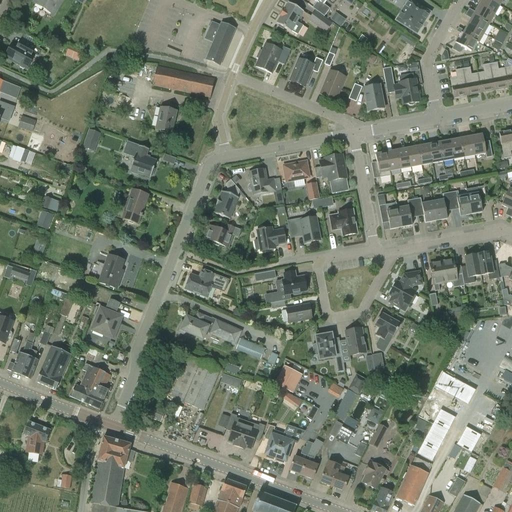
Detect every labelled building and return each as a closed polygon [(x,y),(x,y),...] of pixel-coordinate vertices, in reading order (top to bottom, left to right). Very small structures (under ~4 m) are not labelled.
[(35,0),(33,3),(51,14),(59,0),(80,0),(83,1),(83,0),(35,0)] [(330,10),(323,5),(327,0),(311,0),(308,5),(324,17),(330,10)] [(494,16),(499,6),(488,0),(479,0),(482,1),(478,7),(494,16)] [(416,34),(429,13),(415,4),(414,5),(409,1),(404,9),(410,12),(402,25),(416,34)] [(291,33),(291,32),(298,36),(303,26),(297,23),(303,12),(288,3),(284,11),(284,10),(280,17),(276,24),(279,26),(278,27),(283,30),(284,29),(291,33)] [(469,9),(467,13),(489,25),(494,16),(478,7),(475,13),(469,9)] [(309,20),(325,32),(332,24),(315,12),(309,20)] [(483,35),(489,25),(467,13),(465,16),(471,20),(468,26),(483,35)] [(335,14),(330,21),(340,29),(345,22),(335,14)] [(205,40),(213,43),(206,60),(220,66),(235,30),(221,24),(220,27),(212,23),(205,40)] [(458,28),(456,32),(462,35),(476,43),(478,44),(483,35),(468,26),(464,32),(458,28)] [(400,39),(412,48),(416,43),(404,34),(400,39)] [(459,54),(462,48),(471,53),(476,43),(462,35),(459,41),(457,40),(452,50),(459,54)] [(23,49),(12,43),(4,57),(19,66),(19,68),(23,69),(24,69),(26,70),(34,56),(38,58),(42,51),(26,42),(23,49)] [(281,51),(265,45),(262,52),(260,51),(256,59),(259,60),(255,68),(272,75),(277,63),(284,66),(290,51),(283,48),(281,51)] [(69,47),(66,56),(80,61),(83,52),(69,47)] [(331,48),(329,54),(324,65),(330,67),(337,50),(331,48)] [(322,62),(316,59),(313,66),(299,60),(289,82),(305,88),(312,71),(317,73),(322,62)] [(468,96),(481,93),(477,74),(471,75),(470,69),(470,68),(469,69),(467,61),(461,62),(463,70),(468,96)] [(497,63),(490,65),(495,91),(509,88),(508,86),(505,69),(498,70),(497,64),(497,63)] [(409,66),(410,73),(418,72),(417,65),(409,66)] [(481,93),(495,91),(490,65),(482,66),(482,67),(483,67),(484,73),(477,74),(481,93)] [(215,79),(157,67),(152,86),(211,99),(215,79)] [(394,84),(391,68),(383,70),(386,86),(394,84)] [(454,98),(468,96),(463,70),(455,71),(456,72),(457,78),(450,79),(454,98)] [(345,78),(330,72),(320,95),(335,101),(345,78)] [(0,94),(5,96),(9,85),(3,82),(3,81),(0,80),(0,94)] [(417,88),(415,81),(399,84),(400,85),(393,87),(396,99),(402,98),(403,106),(408,105),(409,106),(412,106),(414,105),(415,103),(419,103),(418,95),(420,94),(419,89),(417,88)] [(361,88),(355,86),(349,99),(356,102),(361,88)] [(384,109),(380,86),(363,89),(368,112),(384,109)] [(0,118),(9,122),(14,108),(0,102),(0,118)] [(176,111),(161,108),(156,130),(172,133),(176,111)] [(35,122),(21,117),(17,128),(32,133),(35,122)] [(94,153),(100,134),(88,130),(82,149),(94,153)] [(511,151),(511,131),(499,134),(504,159),(504,160),(511,158),(510,152),(511,151)] [(482,136),(471,138),(475,156),(485,154),(486,159),(492,157),(490,145),(484,146),(482,136)] [(464,158),(475,156),(471,138),(461,140),(464,158)] [(453,160),(464,158),(461,140),(450,142),(453,160)] [(139,147),(127,142),(123,154),(134,158),(129,171),(131,171),(130,173),(138,175),(138,174),(150,178),(151,177),(152,177),(154,170),(153,169),(156,161),(145,157),(148,150),(139,147)] [(443,162),(453,160),(450,142),(439,144),(443,162)] [(432,164),(443,162),(439,144),(429,146),(432,164)] [(422,166),(432,164),(429,146),(418,148),(422,166)] [(411,168),(422,166),(418,148),(407,149),(411,168)] [(19,161),(25,163),(29,151),(23,149),(19,161)] [(400,170),(411,168),(407,149),(397,151),(400,170)] [(390,172),(400,170),(397,151),(386,153),(390,172)] [(379,174),(390,172),(386,153),(375,155),(377,166),(371,167),(374,179),(380,178),(379,174)] [(316,179),(322,178),(322,179),(327,178),(328,183),(330,182),(332,194),(348,191),(346,179),(347,179),(342,156),(324,159),(324,161),(319,162),(320,168),(314,169),(316,179)] [(309,178),(306,162),(283,167),(286,183),(309,178)] [(279,179),(273,180),(267,182),(265,170),(249,173),(251,184),(248,188),(260,195),(281,191),(279,179)] [(506,173),(498,174),(499,181),(507,179),(506,173)] [(240,191),(231,180),(224,186),(227,189),(226,194),(222,193),(219,199),(218,199),(216,205),(217,206),(214,214),(229,220),(238,199),(237,198),(240,191)] [(319,200),(316,184),(306,186),(309,202),(319,200)] [(467,194),(467,197),(471,215),(482,213),(480,202),(486,201),(484,187),(466,190),(467,194)] [(505,216),(508,217),(511,209),(511,191),(509,190),(501,206),(508,209),(505,216)] [(148,197),(132,191),(122,219),(138,225),(148,197)] [(457,192),(449,194),(451,207),(458,206),(460,217),(471,215),(467,197),(467,194),(458,195),(457,192)] [(443,201),(432,203),(436,222),(447,220),(445,209),(451,207),(449,194),(442,195),(443,201)] [(44,197),(41,207),(57,212),(60,202),(44,197)] [(414,200),(416,214),(423,213),(425,224),(436,222),(432,203),(422,205),(420,199),(414,200)] [(408,207),(397,209),(401,228),(412,226),(410,215),(416,214),(414,200),(407,201),(408,207)] [(385,205),(379,207),(381,220),(388,219),(390,230),(401,228),(397,209),(396,204),(385,206),(385,205)] [(357,234),(353,211),(338,213),(339,215),(329,217),(332,231),(341,230),(343,237),(357,234)] [(42,212),(36,226),(48,231),(53,216),(42,212)] [(320,241),(315,218),(301,221),(301,220),(287,222),(290,238),(303,236),(305,244),(320,241)] [(241,231),(225,225),(222,231),(209,226),(206,234),(207,234),(205,240),(213,243),(212,245),(218,247),(219,245),(227,248),(232,236),(238,238),(241,231)] [(272,232),(272,228),(257,231),(260,252),(275,250),(275,246),(285,244),(283,230),(272,232)] [(33,253),(42,256),(47,243),(38,240),(33,253)] [(476,253),(481,282),(499,279),(497,264),(491,265),(489,253),(484,254),(484,252),(476,253)] [(481,282),(476,253),(469,255),(470,257),(465,258),(467,270),(461,271),(464,285),(481,282)] [(123,262),(108,256),(99,283),(117,289),(120,278),(118,277),(123,262)] [(453,260),(441,262),(445,284),(452,283),(453,289),(464,286),(462,275),(456,276),(453,260)] [(438,285),(445,284),(441,262),(429,265),(434,292),(440,291),(438,285)] [(508,280),(511,281),(511,271),(511,272),(505,269),(505,264),(498,265),(501,278),(507,277),(509,278),(508,280)] [(13,268),(10,275),(16,277),(19,270),(13,268)] [(229,281),(202,270),(201,271),(204,272),(201,279),(190,275),(185,290),(207,298),(211,288),(224,293),(229,281)] [(40,271),(37,279),(48,283),(51,275),(40,271)] [(254,275),(256,285),(274,282),(272,272),(275,272),(275,271),(254,275)] [(279,296),(285,295),(306,291),(304,277),(296,279),(295,273),(284,275),(285,281),(282,281),(282,282),(276,283),(279,296)] [(410,290),(412,286),(421,285),(419,273),(404,276),(402,280),(403,280),(402,283),(401,282),(400,284),(396,282),(389,295),(392,297),(389,303),(399,309),(403,303),(408,306),(410,303),(412,304),(416,297),(414,296),(415,293),(410,290)] [(509,296),(507,296),(506,290),(502,291),(504,305),(509,306),(511,299),(511,296),(509,296)] [(437,306),(435,295),(429,296),(431,307),(437,306)] [(72,302),(66,299),(59,315),(66,318),(72,302)] [(119,304),(111,301),(108,308),(116,311),(119,304)] [(285,308),(284,302),(271,304),(272,310),(285,308)] [(311,319),(309,305),(286,310),(288,324),(311,319)] [(122,317),(100,308),(91,330),(113,339),(122,317)] [(2,314),(0,313),(0,342),(5,344),(7,339),(9,339),(11,338),(12,334),(11,332),(9,332),(13,322),(1,318),(2,314)] [(216,320),(216,321),(199,313),(195,321),(187,317),(184,323),(182,322),(178,331),(188,336),(189,334),(203,340),(206,333),(235,346),(242,332),(216,320)] [(376,345),(377,349),(384,353),(393,337),(394,337),(401,324),(381,313),(374,326),(380,329),(376,336),(375,336),(380,339),(376,345)] [(460,331),(466,320),(457,315),(451,326),(460,331)] [(344,332),(347,345),(349,357),(366,354),(361,329),(360,330),(359,328),(352,329),(352,331),(344,332)] [(45,347),(50,334),(44,332),(39,344),(45,347)] [(21,376),(31,350),(33,345),(32,345),(35,335),(29,333),(25,343),(27,344),(22,355),(19,354),(14,365),(9,363),(6,370),(12,372),(11,373),(21,376)] [(335,361),(337,362),(342,361),(344,372),(339,342),(333,344),(331,335),(315,337),(317,345),(312,346),(314,354),(318,353),(319,361),(334,358),(335,361)] [(504,351),(481,337),(473,351),(497,365),(504,351)] [(16,354),(21,342),(14,339),(10,352),(16,354)] [(263,349),(240,340),(236,350),(259,359),(263,349)] [(55,391),(71,355),(52,347),(36,382),(55,391)] [(97,353),(89,349),(85,357),(93,361),(97,353)] [(31,350),(21,376),(31,380),(38,361),(34,360),(37,352),(31,350)] [(511,355),(504,351),(497,365),(511,373),(511,355)] [(272,352),(268,362),(275,365),(279,355),(272,352)] [(374,369),(380,373),(383,369),(381,355),(372,356),(374,369)] [(220,370),(188,356),(171,397),(202,411),(220,370)] [(71,397),(82,403),(96,374),(97,370),(89,366),(85,364),(82,371),(86,373),(79,387),(76,386),(71,397)] [(293,392),(302,374),(284,365),(275,383),(293,392)] [(96,374),(82,403),(99,411),(108,391),(104,390),(110,376),(97,370),(96,374)] [(445,395),(453,380),(442,374),(435,389),(445,395)] [(222,375),(220,382),(226,384),(228,377),(222,375)] [(366,381),(356,375),(348,389),(359,395),(366,381)] [(453,380),(445,395),(456,400),(464,386),(453,380)] [(333,383),(328,393),(340,399),(345,389),(333,383)] [(464,386),(456,400),(466,406),(474,392),(464,386)] [(428,396),(416,390),(414,396),(425,402),(428,396)] [(357,396),(347,391),(333,416),(343,422),(357,396)] [(287,393),(284,399),(301,407),(304,400),(287,393)] [(150,407),(142,404),(138,413),(161,423),(164,413),(163,413),(165,409),(157,406),(156,408),(151,406),(150,407)] [(311,422),(318,410),(312,407),(306,419),(311,422)] [(372,409),(366,420),(377,425),(382,414),(372,409)] [(435,422),(449,430),(455,419),(441,412),(435,422)] [(221,414),(217,424),(225,427),(229,416),(221,414)] [(233,446),(239,448),(247,422),(236,418),(237,416),(231,414),(226,428),(232,430),(228,442),(233,444),(233,446)] [(413,427),(423,432),(428,422),(418,417),(413,427)] [(258,425),(247,422),(239,448),(244,450),(245,448),(251,450),(255,437),(261,439),(265,426),(259,424),(258,425)] [(329,435),(335,439),(343,426),(337,422),(329,435)] [(430,433),(444,440),(449,430),(435,422),(430,433)] [(41,455),(43,442),(45,443),(50,431),(29,423),(24,434),(30,437),(27,453),(41,455)] [(274,458),(275,458),(284,433),(274,430),(275,427),(270,425),(263,438),(264,438),(264,437),(270,439),(265,455),(267,455),(266,458),(273,460),(274,458)] [(285,462),(292,443),(296,444),(297,444),(305,432),(286,425),(284,433),(275,458),(276,459),(276,461),(283,464),(284,461),(285,462)] [(386,429),(378,425),(368,444),(377,448),(386,429)] [(354,432),(343,426),(335,439),(347,445),(354,432)] [(219,447),(223,436),(199,427),(195,439),(204,442),(219,447)] [(475,445),(480,437),(465,428),(460,437),(475,445)] [(424,444),(438,451),(444,440),(430,433),(424,444)] [(455,446),(470,454),(475,445),(460,437),(455,446)] [(90,505),(92,505),(104,507),(110,467),(117,441),(104,438),(97,462),(97,463),(90,505)] [(310,450),(300,476),(312,480),(317,466),(312,463),(314,458),(322,444),(315,440),(313,444),(310,450)] [(130,445),(117,441),(110,467),(104,507),(117,509),(124,470),(127,459),(130,460),(129,463),(132,464),(135,453),(129,451),(130,445)] [(313,444),(312,444),(307,442),(305,448),(303,447),(300,454),(301,454),(299,459),(294,457),(288,471),(300,476),(310,450),(313,444)] [(366,447),(359,443),(353,455),(360,458),(366,447)] [(424,444),(418,455),(432,462),(438,451),(424,444)] [(19,457),(8,454),(4,467),(15,470),(19,457)] [(464,470),(471,474),(477,459),(470,456),(464,470)] [(431,466),(414,458),(396,499),(413,507),(431,466)] [(319,483),(331,487),(340,463),(334,461),(333,464),(328,462),(325,469),(324,469),(319,483)] [(373,462),(370,461),(364,471),(367,473),(362,483),(375,490),(385,470),(372,463),(373,462)] [(340,463),(331,487),(343,492),(348,478),(342,476),(346,465),(340,463)] [(492,488),(500,491),(510,472),(509,471),(511,468),(505,464),(503,468),(502,468),(492,488)] [(69,490),(71,477),(63,476),(61,489),(69,490)] [(464,482),(457,478),(448,494),(456,498),(464,482)] [(236,511),(238,509),(239,509),(247,488),(225,480),(213,511),(236,511)] [(181,511),(188,489),(171,483),(162,511),(181,511)] [(206,489),(193,485),(189,500),(188,504),(187,509),(197,511),(199,507),(201,507),(206,489)] [(385,511),(393,494),(381,488),(371,511),(373,511),(385,511)] [(293,511),(296,506),(259,492),(251,511),(293,511)] [(438,511),(443,504),(429,496),(420,511),(438,511)] [(476,511),(480,505),(472,500),(463,496),(454,511),(476,511)]
